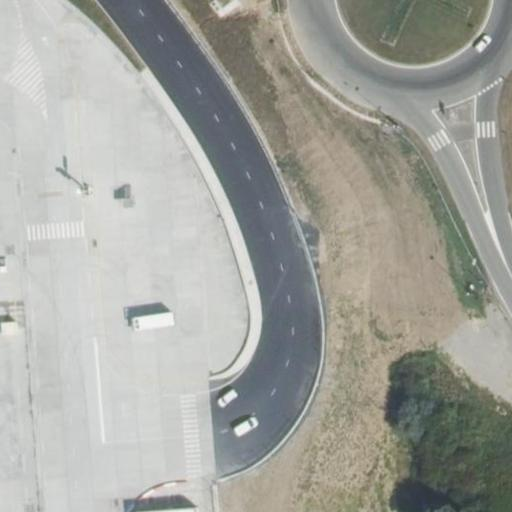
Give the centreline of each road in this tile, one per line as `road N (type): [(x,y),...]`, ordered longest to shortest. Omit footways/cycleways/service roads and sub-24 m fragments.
road 1 (unclassified): [(502,258),(486,129),(495,58)]
road 2 (unclassified): [(409,97),(502,258)]
road 3 (unclassified): [(307,0),(334,62),(356,80),(409,97)]
